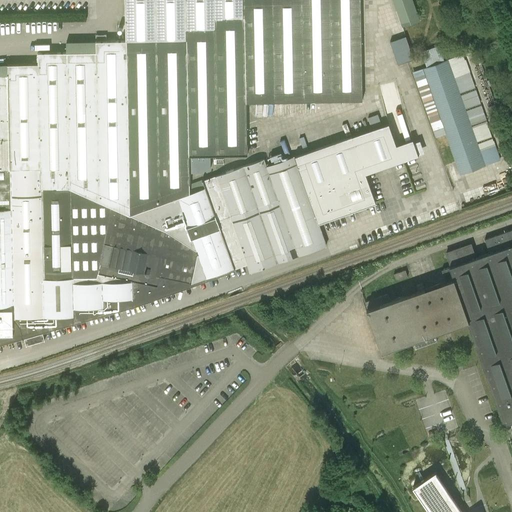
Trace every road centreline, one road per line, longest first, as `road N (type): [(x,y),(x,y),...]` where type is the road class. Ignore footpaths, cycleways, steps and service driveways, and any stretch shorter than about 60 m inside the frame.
road 1 (residential): [(140,511),(358,286)]
road 2 (unknown): [(294,347),(455,373),(492,439)]
